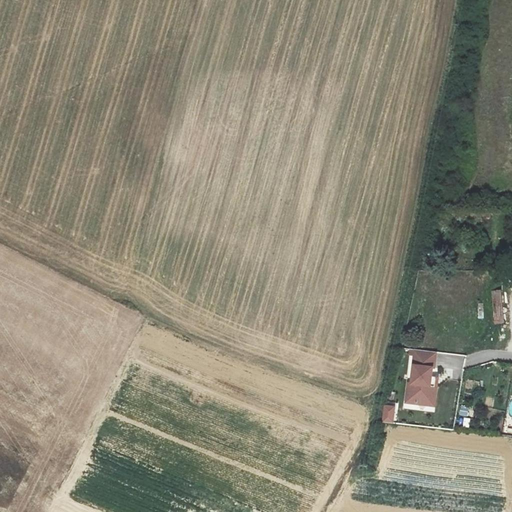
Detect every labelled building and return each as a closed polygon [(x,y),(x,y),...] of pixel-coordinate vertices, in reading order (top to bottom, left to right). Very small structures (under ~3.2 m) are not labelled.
[(502,289),(492,290),(494,324),(504,323),(502,289)] [(477,319),(486,318),(483,302),(475,304),(477,319)] [(435,351),(409,348),(408,353),(413,354),(412,364),(413,364),(411,382),(407,381),(405,401),(426,403),(428,384),(430,385),(431,375),(432,366),(433,366),(435,351)] [(428,384),(426,403),(433,404),(437,376),(431,375),(430,385),(428,384)] [(381,421),(393,424),(397,406),(385,404),(381,421)]
